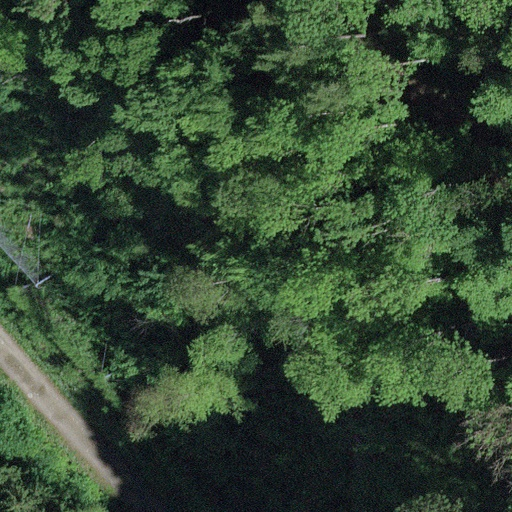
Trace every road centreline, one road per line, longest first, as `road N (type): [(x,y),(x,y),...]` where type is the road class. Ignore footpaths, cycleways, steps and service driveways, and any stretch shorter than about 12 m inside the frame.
road 1 (track): [(0,331),(120,451),(164,511)]
road 2 (track): [(511,119),(373,0)]
